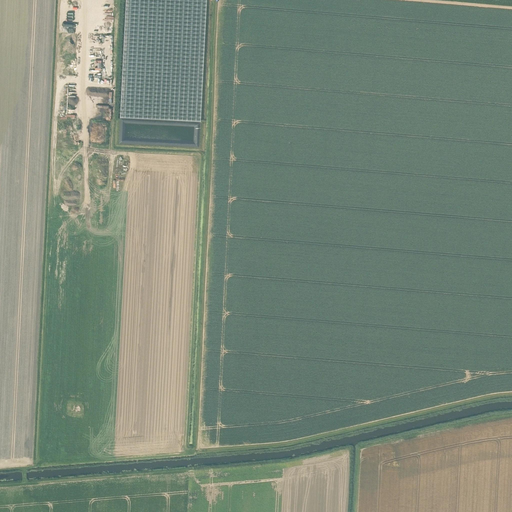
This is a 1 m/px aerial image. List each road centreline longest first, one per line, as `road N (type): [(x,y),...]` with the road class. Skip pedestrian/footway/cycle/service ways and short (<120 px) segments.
road 1 (track): [(25,511),(23,464),(282,443),(511,393)]
road 2 (track): [(216,0),(194,450)]
